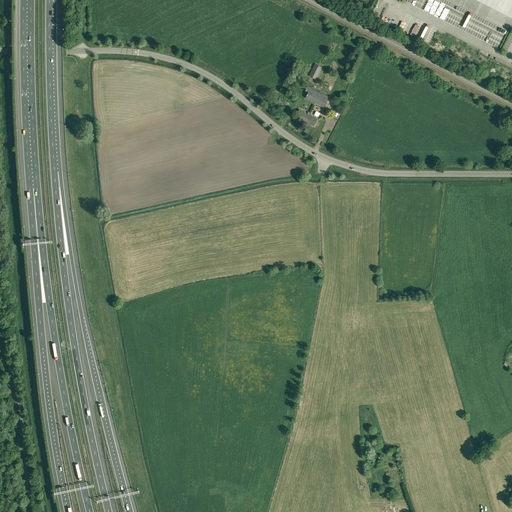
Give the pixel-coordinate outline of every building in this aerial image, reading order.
[(316,80),(322,67),(315,64),(309,76),(316,80)] [(302,73),(298,81),(302,83),(310,67),(308,66),(304,74),(302,73)] [(291,82),(288,88),(294,90),(296,85),(291,82)] [(333,86),(329,83),(328,84),(325,82),(323,86),(327,88),(326,89),(330,91),(333,86)] [(305,98),(314,103),(324,107),(329,97),(320,92),(308,86),(305,91),(308,92),(305,98)] [(301,119),(305,122),(314,126),(317,119),(309,115),(310,113),(308,112),(307,114),(299,110),(296,116),(302,119),(301,119)]
